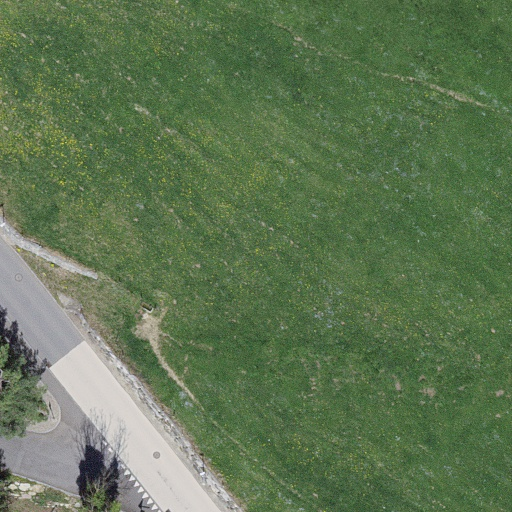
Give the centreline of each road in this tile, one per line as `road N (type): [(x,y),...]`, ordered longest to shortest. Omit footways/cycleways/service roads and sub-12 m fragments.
road 1 (residential): [(139,454),(0,275)]
road 2 (residential): [(0,448),(57,470),(139,454)]
